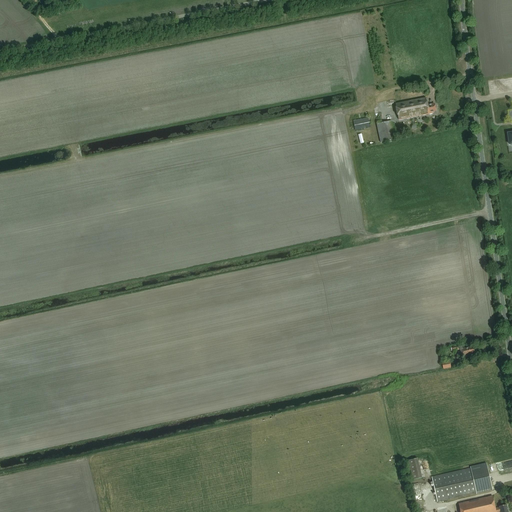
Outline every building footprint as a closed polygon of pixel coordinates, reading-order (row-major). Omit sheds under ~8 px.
[(433,112),(436,112),(435,105),(427,106),(425,98),(396,104),(399,120),(433,114),(433,112)] [(370,128),(368,118),(353,121),(355,131),(370,128)] [(380,143),(395,140),(392,122),(377,125),(380,143)] [(470,354),(475,353),(473,348),(470,348),(470,347),(460,350),(462,357),(470,355),(470,354)] [(419,458),(408,461),(413,480),(423,478),(419,458)] [(493,491),(487,464),(470,467),(471,469),(432,478),(437,502),(476,493),(477,495),(493,491)] [(493,497),(458,504),(460,511),(508,511),(507,505),(499,507),(499,508),(495,509),(493,497)]
